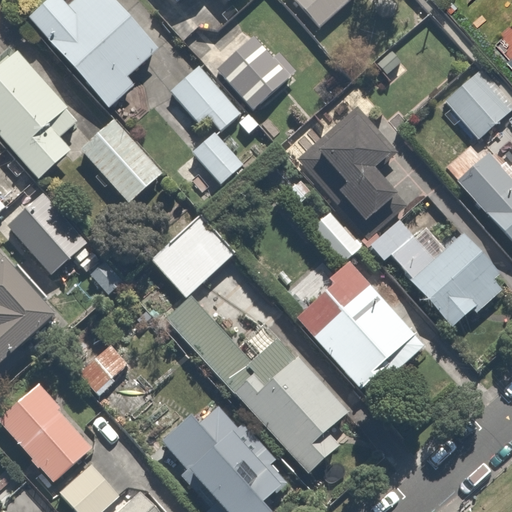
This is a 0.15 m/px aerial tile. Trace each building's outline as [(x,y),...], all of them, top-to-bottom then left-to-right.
[(35,0),(20,15),(106,106),(133,81),(163,52),(114,0),(66,0),(61,5),(55,0),(35,0)] [(179,0),(174,5),(160,18),(197,59),(239,106),(251,120),(294,82),(235,17),(221,30),(204,12),(193,0),(179,0)] [(169,0),(174,5),(179,0),(193,0),(204,12),(217,0),(169,0)] [(292,0),(315,26),(345,0),(292,0)] [(0,140),(37,180),(71,149),(91,131),(14,49),(0,62),(0,140)] [(239,106),(197,59),(149,102),(181,138),(207,115),(216,126),(239,106)] [(475,71),(441,100),(474,138),(507,109),(475,71)] [(348,256),(367,240),(395,216),(401,210),(372,175),(396,155),(354,106),(307,146),(342,187),(299,224),(335,267),(348,256)] [(164,169),(111,112),(91,131),(71,149),(125,206),(164,169)] [(511,171),(489,145),(454,175),(511,244),(511,171)] [(44,186),(0,226),(0,241),(36,281),(88,235),(44,186)] [(150,256),(188,297),(240,249),(201,208),(150,256)] [(395,216),(367,240),(441,328),(504,275),(463,226),(444,243),(427,223),(412,236),(395,216)] [(31,285),(1,252),(0,252),(0,355),(52,308),(31,285)] [(412,331),(348,256),(335,267),(287,307),(351,382),(412,331)] [(188,297),(160,323),(215,382),(301,475),(304,478),(337,447),(318,427),(341,406),(273,333),(245,359),(188,297)] [(128,363),(106,341),(78,370),(100,392),(128,363)] [(0,429),(49,483),(89,447),(30,382),(0,409),(0,429)] [(260,511),(301,475),(215,382),(153,439),(220,511),(260,511)] [(97,456),(57,492),(75,511),(162,511),(133,480),(125,487),(97,456)]
